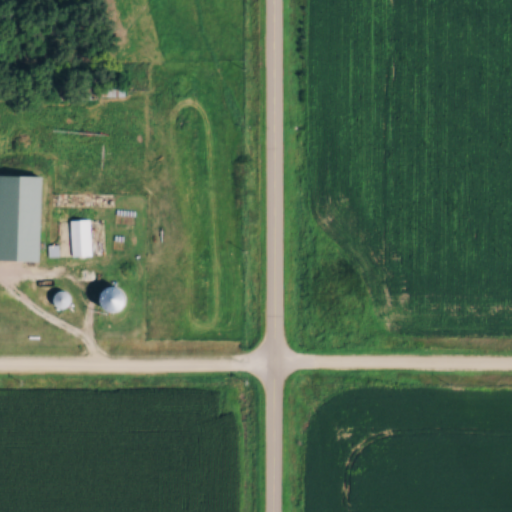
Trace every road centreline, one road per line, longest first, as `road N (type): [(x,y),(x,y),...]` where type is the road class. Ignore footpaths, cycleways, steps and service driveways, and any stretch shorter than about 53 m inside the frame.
road 1 (residential): [(511,367),(0,370)]
road 2 (tertiary): [(273,511),(274,0)]
